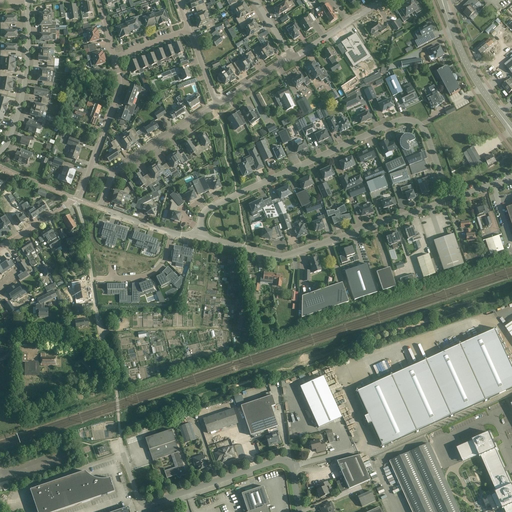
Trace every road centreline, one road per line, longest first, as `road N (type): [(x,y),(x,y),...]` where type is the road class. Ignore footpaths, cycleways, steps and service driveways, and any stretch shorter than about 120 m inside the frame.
road 1 (residential): [(199,237),(210,207),(403,119),(425,131),(448,201)]
road 2 (residential): [(199,237),(283,256),(448,201)]
road 3 (residential): [(291,466),(276,460),(146,504),(120,437)]
road 4 (residential): [(99,208),(113,172),(217,104)]
road 5 (residential): [(0,151),(26,76),(26,1)]
road 6 (residential): [(75,199),(118,92),(114,57)]
road 7 (residential): [(102,344),(75,199)]
road 8 (secondary): [(508,126),(467,66),(443,4)]
